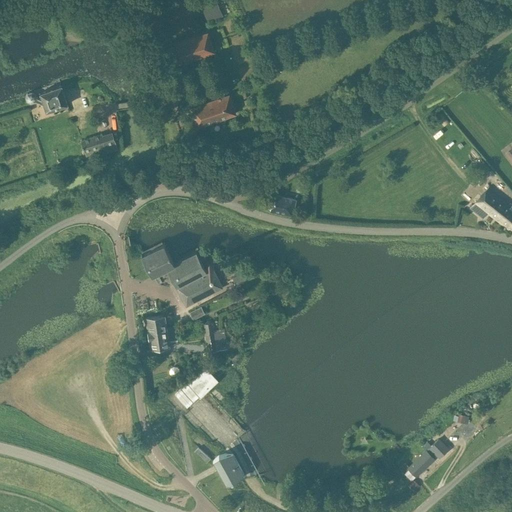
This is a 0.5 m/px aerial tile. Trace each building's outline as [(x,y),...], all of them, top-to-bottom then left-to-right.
[(215,0),(212,0),(200,5),(208,23),(223,17),(215,0)] [(170,44),(177,65),(214,52),(207,32),(170,44)] [(35,93),(31,91),(27,93),(25,97),(27,101),(31,103),(35,102),(35,101),(42,105),(44,104),(46,111),(67,104),(61,85),(40,92),(43,101),(37,98),(35,93)] [(235,113),(229,94),(190,108),(197,127),(235,113)] [(118,149),(112,131),(81,141),(86,156),(104,150),(105,153),(118,149)] [(477,164),(484,174),(490,169),(483,159),(477,164)] [(206,164),(193,162),(191,170),(203,173),(206,164)] [(506,200),(489,186),(470,207),(483,218),(489,212),(511,229),(511,204),(507,201),(509,200),(507,198),(506,200)] [(295,200),(273,195),(270,211),(292,215),(295,200)] [(152,276),(166,268),(176,287),(186,306),(223,287),(213,268),(206,271),(196,253),(174,265),(163,244),(141,255),(152,276)] [(254,277),(251,272),(249,269),(232,278),(236,286),(241,283),(254,277)] [(200,307),(189,312),(193,320),(204,314),(200,307)] [(148,332),(167,329),(165,315),(145,318),(148,332)] [(204,324),(205,335),(214,334),(214,331),(213,323),(204,324)] [(176,327),(167,329),(148,332),(150,348),(169,345),(179,344),(176,327)] [(224,329),(221,329),(221,330),(214,331),(214,334),(205,335),(207,351),(227,349),(224,329)] [(217,379),(202,365),(185,382),(186,383),(174,395),(183,404),(186,407),(198,395),(199,396),(217,379)] [(171,368),(169,372),(171,375),(175,377),(178,375),(179,371),(178,368),(174,367),(171,368)] [(438,439),(426,450),(409,467),(405,463),(400,467),(404,471),(409,477),(413,473),(415,476),(437,455),(439,458),(448,449),(438,439)] [(206,463),(210,458),(199,447),(194,452),(206,463)] [(244,472),(233,452),(219,455),(213,460),(225,484),(233,482),(244,472)] [(409,485),(414,490),(420,485),(414,479),(409,485)]
